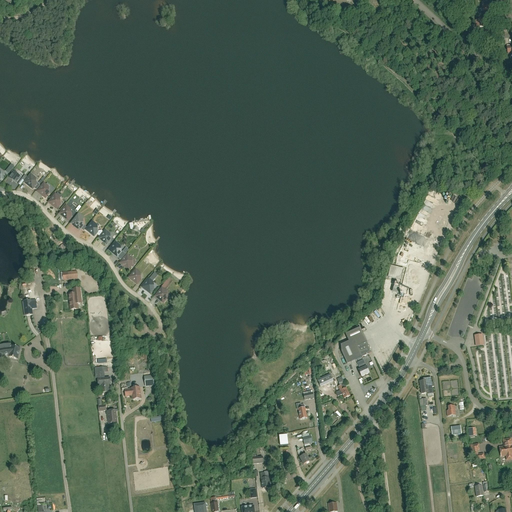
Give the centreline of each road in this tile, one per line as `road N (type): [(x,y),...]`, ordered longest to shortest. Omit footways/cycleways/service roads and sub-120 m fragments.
road 1 (primary): [(289,511),(382,402),(423,332)]
road 2 (residential): [(68,511),(44,300)]
road 3 (track): [(157,316),(124,287),(107,258),(28,197),(0,194)]
road 4 (primary): [(423,332),(469,243),(511,191)]
road 5 (unclassified): [(511,90),(415,0)]
road 6 (residential): [(511,411),(478,405),(459,354),(423,332)]
